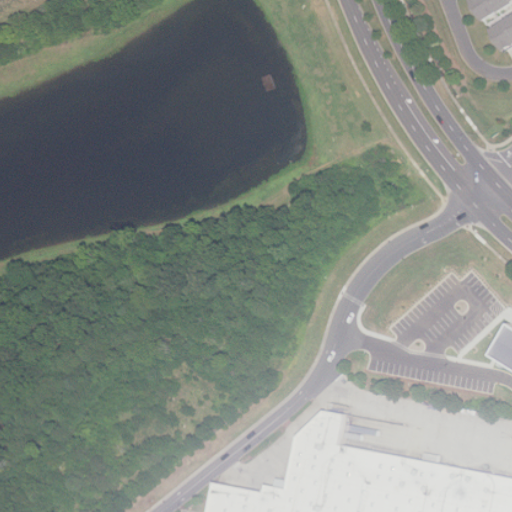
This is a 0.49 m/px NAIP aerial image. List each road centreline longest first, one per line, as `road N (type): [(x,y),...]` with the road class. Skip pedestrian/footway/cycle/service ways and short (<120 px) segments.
road 1 (residential): [(475,204),(382,263),(361,287),(313,386),(163,511)]
road 2 (tertiary): [(351,0),(404,109),(475,204)]
road 3 (tertiary): [(497,185),(429,93),(383,0)]
